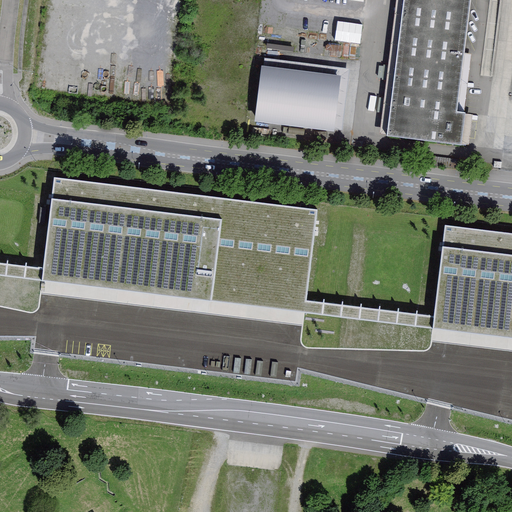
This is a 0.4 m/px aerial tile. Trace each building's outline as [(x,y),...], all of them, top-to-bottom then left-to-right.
[(403,0),(387,136),(461,145),(465,112),(457,111),(470,0),(403,0)] [(338,18),(336,40),(361,42),(363,20),(338,18)] [(263,68),(257,119),(332,129),(339,77),(263,68)] [(429,157),(429,164),(459,168),(459,160),(429,157)] [(54,177),(43,268),(307,300),(318,209),(54,177)] [(511,233),(445,225),(434,316),(511,325),(511,233)] [(0,262),(0,275),(42,281),(43,268),(0,262)] [(43,268),(42,281),(305,313),(307,300),(43,268)] [(307,300),(305,313),(433,329),(434,316),(307,300)] [(511,325),(434,316),(433,329),(511,338),(511,325)]
